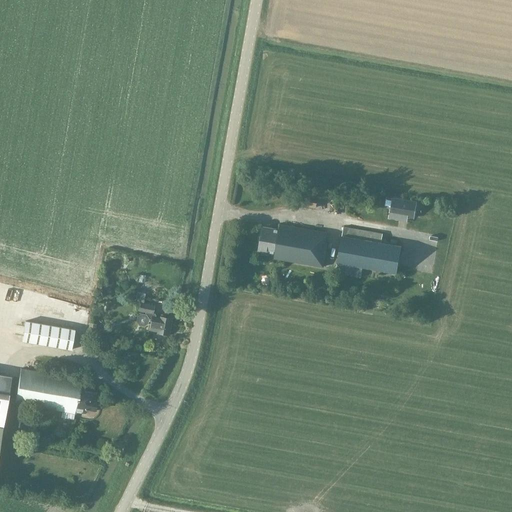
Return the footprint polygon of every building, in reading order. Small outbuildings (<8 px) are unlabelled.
[(315,208),(317,197),(298,193),(296,204),(315,208)] [(392,198),(388,217),(398,219),(399,212),(408,214),(407,217),(410,217),(413,201),(392,198)] [(266,252),(274,254),(273,259),(323,268),(327,243),(325,242),(327,233),(279,224),(278,229),(262,227),(258,251),(261,251),(261,253),(266,254),(266,252)] [(342,226),(336,263),(396,274),(401,246),(381,242),(382,233),(342,226)] [(135,301),(133,308),(138,309),(138,311),(145,312),(144,314),(141,313),(136,316),(136,321),(138,325),(143,326),(147,323),(150,324),(148,330),(157,332),(162,333),(167,334),(170,319),(165,318),(155,316),(155,315),(154,313),(152,313),(153,305),(135,301)] [(71,349),(74,330),(25,321),(21,341),(71,349)] [(88,332),(95,333),(97,324),(90,323),(88,332)] [(20,369),(14,402),(75,414),(76,411),(85,413),(86,409),(95,411),(97,401),(96,401),(97,393),(79,390),(81,380),(20,369)] [(0,439),(2,426),(11,375),(0,373),(0,439)]
